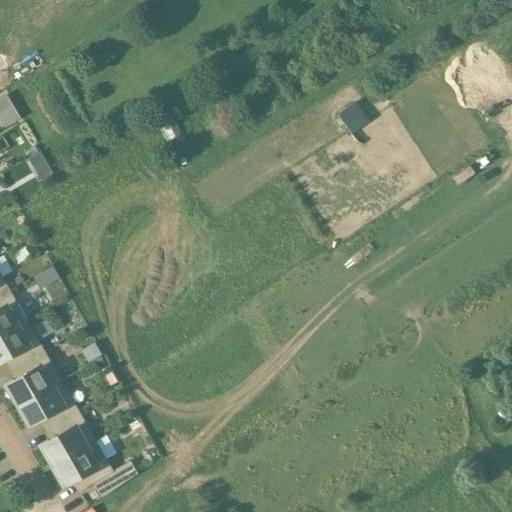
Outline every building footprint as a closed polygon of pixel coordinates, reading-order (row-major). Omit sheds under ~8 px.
[(360,99),(340,112),(353,133),(373,120),(360,99)] [(0,294),(10,289),(0,271),(0,294)] [(0,335),(27,320),(10,289),(0,294),(0,335)] [(16,366),(44,350),(27,320),(0,335),(0,363),(2,362),(1,360),(10,355),(16,366)] [(18,405),(62,380),(44,350),(16,366),(23,376),(13,382),(12,380),(4,385),(12,397),(13,396),(18,405)] [(51,426),(79,410),(62,380),(18,405),(23,413),(21,414),(28,427),(36,423),(35,421),(45,416),(51,426)] [(53,465),(96,440),(79,410),(51,426),(57,437),(48,442),(47,441),(39,445),(46,458),(48,457),(53,465)] [(96,440),(53,465),(57,474),(55,475),(63,488),(71,483),(70,481),(79,476),(86,487),(114,471),(96,440)]
